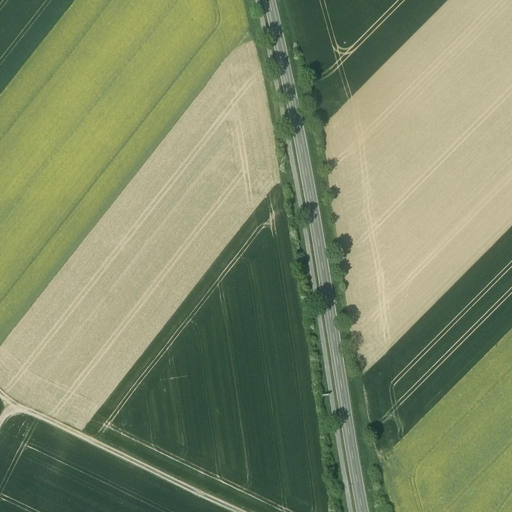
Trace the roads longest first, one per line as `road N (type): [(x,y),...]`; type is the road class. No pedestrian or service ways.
road 1 (tertiary): [(368,511),(324,236),(273,0)]
road 2 (track): [(0,394),(17,414),(230,511)]
